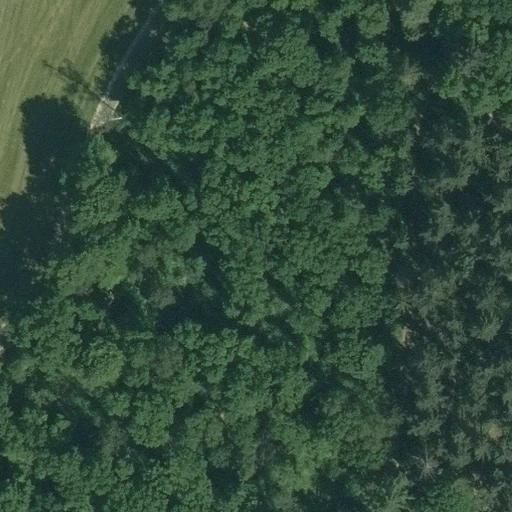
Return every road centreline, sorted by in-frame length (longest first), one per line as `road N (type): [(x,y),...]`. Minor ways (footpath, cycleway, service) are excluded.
road 1 (tertiary): [(0,333),(28,310),(44,279),(96,128),(170,0)]
road 2 (unclassified): [(511,145),(434,0)]
